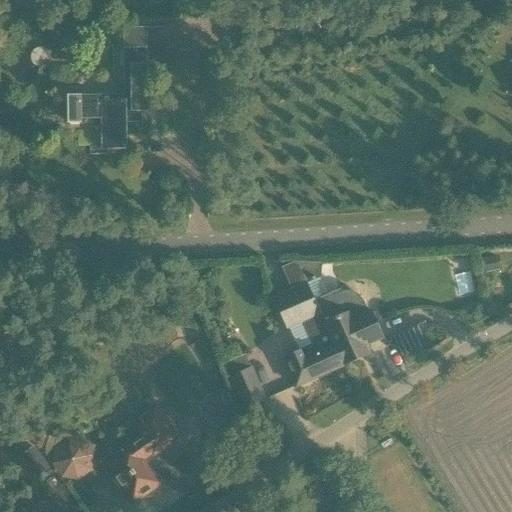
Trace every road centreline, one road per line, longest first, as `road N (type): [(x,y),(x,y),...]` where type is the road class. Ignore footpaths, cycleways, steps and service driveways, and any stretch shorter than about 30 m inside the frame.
road 1 (unclassified): [(511,227),(0,258)]
road 2 (unclassified): [(213,511),(403,380),(511,322)]
